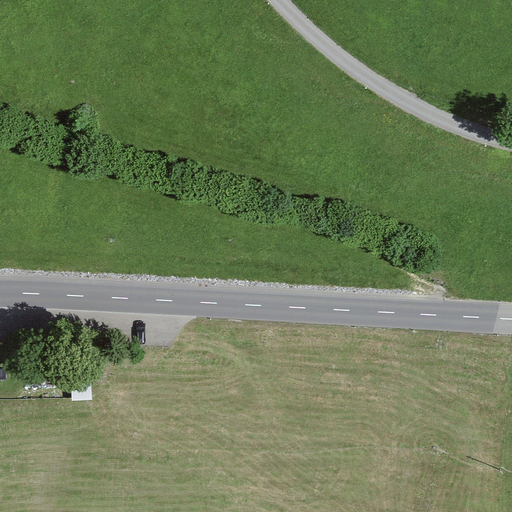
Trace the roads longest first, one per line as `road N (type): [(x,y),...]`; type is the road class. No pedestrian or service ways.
road 1 (tertiary): [(0,293),(511,319)]
road 2 (unclassified): [(278,0),(370,81),(423,111),(511,142)]
